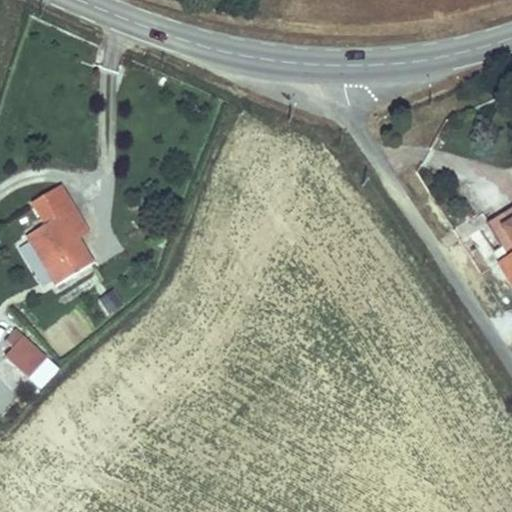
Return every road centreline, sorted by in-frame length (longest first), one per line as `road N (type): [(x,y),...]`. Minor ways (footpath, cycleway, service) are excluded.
road 1 (residential): [(511,366),(365,141),(348,105),(343,66)]
road 2 (tertiary): [(343,66),(224,52),(75,0)]
road 3 (tertiary): [(511,38),(396,64),(343,66)]
